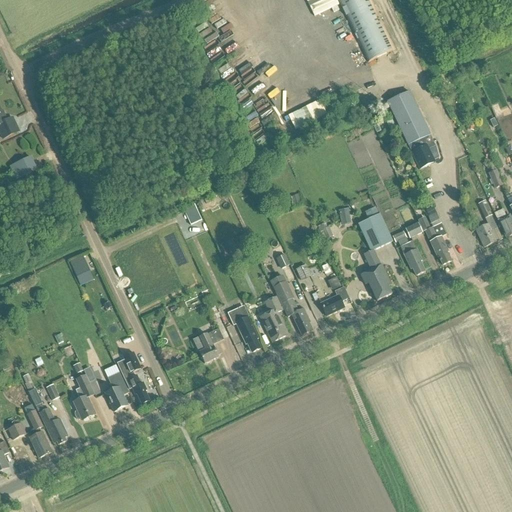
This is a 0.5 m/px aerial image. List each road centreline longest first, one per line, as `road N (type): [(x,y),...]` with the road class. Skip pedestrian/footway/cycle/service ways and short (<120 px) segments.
road 1 (unclassified): [(173,412),(0,37)]
road 2 (tertiary): [(173,412),(511,252)]
road 3 (tertiary): [(0,494),(173,412)]
